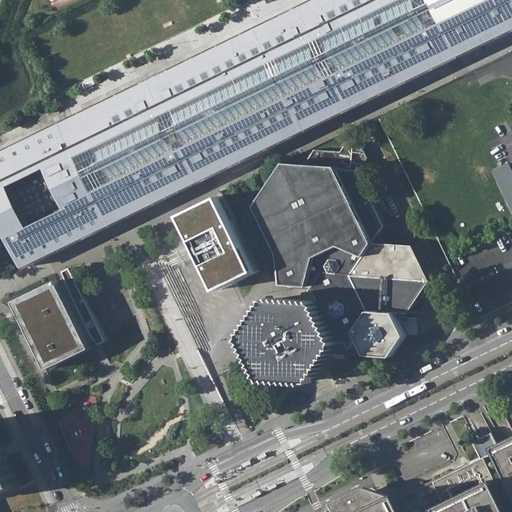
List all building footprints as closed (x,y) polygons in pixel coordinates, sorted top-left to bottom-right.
[(511,0),(333,0),(302,15),(0,159),(0,212),(2,216),(6,225),(26,266),(122,220),(511,32),(511,0)] [(291,380),(313,381),(339,343),(348,344),(356,334),(366,355),(392,357),(407,335),(396,312),(410,314),(431,280),(413,245),(383,244),(379,237),(387,226),(360,171),(368,158),(362,145),(346,144),(339,155),(329,154),(327,151),(315,150),(306,165),(287,163),(259,207),(282,254),(283,284),(313,286),(311,290),(307,290),(302,297),(306,305),(274,303),(252,338),(261,355),(262,358),(272,379),(291,380)] [(511,161),(495,168),(511,210),(511,161)] [(224,197),(186,216),(222,290),(260,272),(224,197)] [(63,279),(16,302),(17,305),(28,328),(39,350),(43,359),(49,370),(96,347),(107,342),(104,335),(97,322),(92,311),(84,295),(75,276),(74,275),(71,268),(62,272),(65,278),(63,279)] [(511,511),(511,441),(507,444),(399,498),(401,500),(390,505),(386,497),(371,493),(332,511),(511,511)] [(0,493),(19,484),(0,445),(0,493)]
